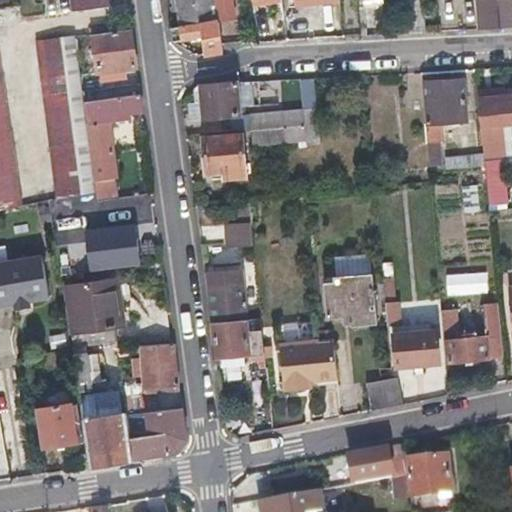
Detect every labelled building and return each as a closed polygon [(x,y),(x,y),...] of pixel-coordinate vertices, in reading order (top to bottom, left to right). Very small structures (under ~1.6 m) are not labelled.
[(105,6),(104,0),(47,0),(50,13),(105,6)] [(178,0),(182,25),(219,20),(215,0),(178,0)] [(215,0),(219,20),(219,21),(235,19),(232,0),(215,0)] [(500,29),(497,0),(475,0),(478,30),(500,29)] [(497,0),(500,29),(511,28),(511,9),(511,0),(497,0)] [(203,43),(203,47),(203,52),(223,50),(222,45),(219,21),(219,20),(182,25),(169,27),(171,40),(202,37),(203,43)] [(130,29),(111,32),(92,35),(97,70),(135,65),(130,29)] [(61,39),(68,94),(80,93),(72,37),(61,39)] [(46,124),(57,202),(83,196),(68,94),(61,39),(35,43),(46,124)] [(0,46),(0,213),(23,209),(8,108),(0,46)] [(440,125),(453,123),(465,122),(462,79),(423,83),(427,125),(425,125),(427,145),(428,145),(438,143),(442,143),(440,125)] [(205,118),(222,116),(239,115),(236,82),(202,86),(205,118)] [(142,111),(140,95),(92,102),(95,122),(85,124),(93,182),(120,178),(112,120),(133,117),(133,113),(142,111)] [(511,143),(509,123),(511,122),(511,99),(477,103),(480,125),(477,125),(481,155),(503,153),(511,152),(511,143)] [(250,115),(251,130),(303,125),(303,122),(302,121),(301,109),(250,115)] [(313,120),(302,121),(303,122),(303,125),(304,131),(304,138),(314,137),(313,120)] [(303,125),(251,130),(252,147),(304,141),(304,138),(304,131),(303,125)] [(228,170),(228,172),(228,174),(245,173),(241,135),(201,139),(204,172),(228,170)] [(441,176),(438,143),(428,145),(431,177),(441,176)] [(504,161),(503,153),(481,155),(481,161),(481,164),(504,161)] [(482,172),(482,166),(481,164),(481,161),(445,165),(446,175),(482,172)] [(464,211),(478,210),(478,185),(463,185),(464,211)] [(81,274),(139,265),(133,224),(75,233),(81,274)] [(252,225),(240,226),(228,227),(230,248),(254,246),(252,225)] [(401,326),(399,309),(397,293),(393,293),(390,255),(379,256),(386,327),(401,326)] [(41,260),(0,265),(0,307),(14,306),(29,304),(49,302),(41,260)] [(331,279),(327,280),(322,280),(325,316),(342,315),(351,325),(376,322),(371,270),(330,274),(331,279)] [(210,276),(213,323),(246,320),(242,273),(210,276)] [(118,281),(109,282),(115,329),(120,329),(125,328),(118,281)] [(115,329),(109,282),(67,289),(74,335),(70,335),(71,347),(117,343),(115,329)] [(503,355),(500,330),(497,299),(482,301),(485,332),(473,333),(473,327),(455,329),(456,334),(446,335),(449,361),(503,355)] [(262,318),(246,320),(213,323),(216,357),(265,354),(262,318)] [(441,363),(439,347),(438,331),(396,335),(399,367),(441,363)] [(339,379),(335,337),(320,338),(280,342),(285,394),(322,390),(321,381),(339,379)] [(136,376),(141,376),(145,375),(147,386),(166,384),(167,392),(176,391),(175,384),(179,383),(174,343),(142,347),(144,361),(134,362),(136,376)] [(47,398),(42,356),(32,357),(38,399),(47,398)] [(79,394),(84,393),(89,392),(85,360),(73,361),(79,394)] [(398,376),(381,380),(389,407),(404,404),(398,376)] [(389,407),(381,380),(367,383),(374,410),(389,407)] [(149,394),(167,392),(166,384),(147,386),(149,394)] [(133,460),(127,416),(127,414),(118,415),(116,396),(80,401),(90,467),(133,460)] [(66,408),(39,411),(40,413),(44,446),(82,441),(78,414),(72,415),(71,404),(65,405),(66,408)] [(183,408),(127,416),(133,460),(177,452),(187,439),(183,408)] [(392,476),(390,464),(387,451),(347,459),(352,484),(392,476)] [(413,501),(432,498),(450,494),(444,458),(407,464),(413,501)] [(265,511),(316,511),(326,510),(322,490),(263,501),(265,511)]
